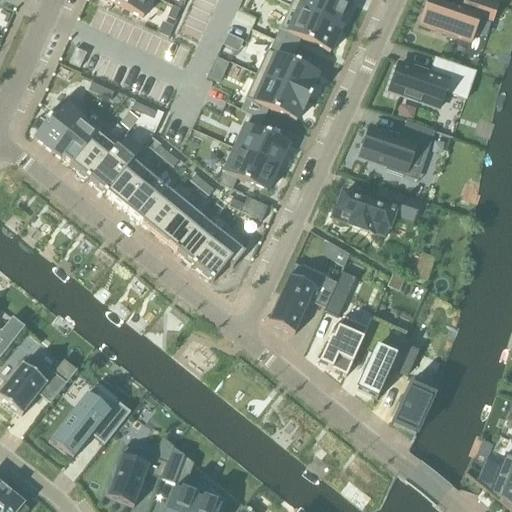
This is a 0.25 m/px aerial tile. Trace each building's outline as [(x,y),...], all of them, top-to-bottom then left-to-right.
[(102,0),(102,1),(142,19),(151,0),(102,0)] [(292,0),(289,7),(342,32),(344,27),(349,16),(347,15),(351,7),(336,0),(292,0)] [(422,19),(419,28),(469,46),(472,37),(478,20),(492,25),(498,7),(476,0),(464,0),(460,11),(428,0),(425,9),(422,19)] [(278,32),(273,42),(295,52),(299,41),(329,55),(333,46),(335,47),(340,36),(342,32),(289,7),(278,31),(278,32)] [(172,8),(167,19),(174,22),(179,11),(172,8)] [(227,35),(222,46),(237,54),(242,42),(227,35)] [(266,52),(255,76),(308,100),(315,85),(313,84),(317,75),(290,63),(295,52),(273,42),(269,53),(266,52)] [(75,50),(68,65),(79,70),(86,55),(75,50)] [(207,80),(218,85),(228,65),(216,60),(207,80)] [(398,66),(388,94),(437,111),(443,94),(465,102),(475,73),(435,60),(429,77),(425,75),(414,71),(413,71),(398,66)] [(246,101),(241,112),(250,116),(263,122),(268,111),(295,123),(299,115),(301,116),(308,100),(255,76),(244,100),(246,101)] [(91,84),(88,92),(99,97),(102,90),(91,84)] [(102,90),(99,97),(110,102),(113,95),(102,90)] [(45,124),(33,139),(52,154),(82,117),(83,118),(86,114),(66,98),(48,121),(48,120),(45,124)] [(134,104),(131,111),(142,117),(145,109),(134,104)] [(145,109),(142,117),(153,122),(156,114),(145,109)] [(245,127),(234,151),(279,171),(281,166),(280,166),(285,156),(284,155),(287,146),(258,133),(263,122),(250,116),(245,127)] [(82,117),(52,154),(61,161),(61,162),(69,169),(70,169),(100,132),(83,118),(82,117)] [(362,153),(360,159),(363,160),(386,168),(384,172),(402,179),(404,174),(405,175),(407,167),(416,170),(423,151),(428,152),(434,135),(434,134),(405,124),(399,141),(397,140),(397,139),(386,136),(369,130),(362,152),(362,153)] [(100,132),(70,169),(76,174),(74,176),(84,184),(85,182),(87,184),(87,183),(117,146),(100,132)] [(117,146),(87,183),(94,188),(92,190),(102,198),(103,197),(105,198),(105,197),(135,160),(142,152),(124,137),(117,146)] [(159,148),(154,154),(163,162),(168,156),(159,148)] [(224,175),(219,186),(231,192),(236,181),(266,194),(270,185),(271,186),(276,176),(277,176),(279,171),(234,151),(223,175),(224,175)] [(168,156),(163,162),(172,170),(178,163),(168,156)] [(135,160),(105,197),(112,203),(111,205),(120,212),(121,211),(123,212),(150,178),(151,179),(154,175),(135,160)] [(194,177),(189,183),(198,191),(204,184),(194,177)] [(150,178),(123,212),(130,217),(129,219),(138,227),(139,225),(141,226),(168,193),(151,179),(150,178)] [(204,184),(198,191),(208,199),(213,192),(204,184)] [(336,205),(331,219),(349,226),(348,227),(373,236),(373,234),(385,238),(392,219),(412,226),(420,205),(420,204),(378,189),(372,206),(341,196),(338,206),(336,205)] [(168,193),(141,226),(158,240),(185,207),(168,193)] [(232,201),(228,208),(239,213),(243,206),(232,201)] [(243,206),(239,213),(250,218),(254,211),(243,206)] [(185,207),(158,240),(173,252),(172,253),(175,255),(176,255),(203,221),(185,207)] [(203,221),(176,255),(182,260),(181,262),(191,270),(192,269),(193,270),(194,269),(221,236),(220,235),(203,221)] [(221,236),(194,269),(200,274),(198,276),(208,284),(209,283),(211,284),(211,283),(212,284),(227,266),(232,270),(244,255),(239,251),(245,243),(226,228),(220,235),(221,236)] [(293,266),(266,325),(293,337),(308,304),(324,311),(336,286),(318,278),(315,284),(296,275),(298,269),(293,266)] [(386,289),(398,294),(404,280),(393,273),(390,280),(386,289)] [(333,292),(323,314),(337,320),(347,298),(333,292)] [(373,355),(356,392),(374,400),(373,401),(376,402),(406,335),(404,334),(399,345),(383,338),(386,330),(373,324),(374,321),(372,319),(367,331),(359,349),(373,355)] [(0,359),(24,329),(11,320),(0,334),(0,333),(0,359)] [(322,357),(317,367),(324,370),(345,379),(359,349),(367,331),(342,320),(336,331),(331,329),(326,342),(328,343),(322,357)] [(401,346),(389,373),(390,373),(391,372),(405,378),(416,354),(402,347),(402,346),(401,346)] [(0,401),(21,418),(22,417),(21,416),(37,396),(49,405),(48,406),(49,407),(65,386),(52,376),(36,362),(28,372),(21,366),(20,367),(21,368),(0,394),(0,401)] [(413,380),(392,427),(414,437),(436,391),(413,380)] [(86,396),(48,443),(72,462),(91,438),(103,448),(129,415),(116,404),(105,417),(85,400),(87,397),(86,396)] [(120,460),(105,499),(133,510),(145,476),(160,482),(167,465),(152,460),(152,459),(123,449),(119,460),(120,460)] [(167,465),(160,482),(175,488),(176,485),(182,487),(191,465),(172,450),(167,465)] [(488,496),(508,511),(511,511),(511,457),(504,455),(488,496)] [(0,511),(28,511),(0,489),(0,511)] [(178,493),(167,511),(217,511),(219,508),(215,507),(216,505),(202,499),(201,502),(193,499),(194,496),(180,491),(179,493),(178,493)]
